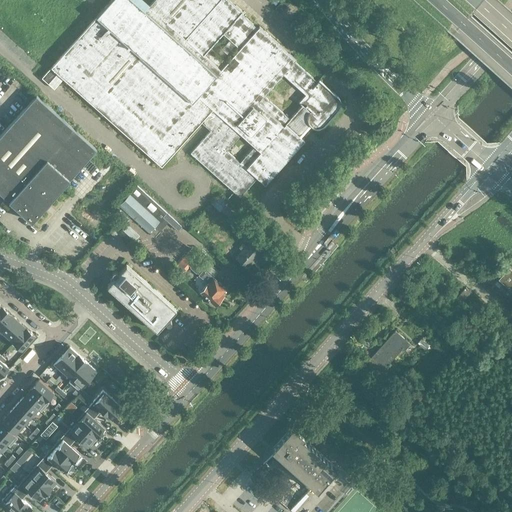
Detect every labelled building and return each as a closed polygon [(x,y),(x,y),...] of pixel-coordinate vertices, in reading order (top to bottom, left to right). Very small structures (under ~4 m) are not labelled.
[(36,0),(52,14),(43,23),(68,46),(74,39),(81,45),(77,50),(82,55),(86,50),(98,60),(96,62),(129,92),(131,90),(154,111),(148,117),(183,147),(188,141),(235,183),(239,178),(251,189),(255,186),(257,188),(272,171),(269,168),(275,162),(278,164),(293,148),(290,145),(297,138),(301,142),(315,125),(312,122),(348,83),(304,44),(301,48),(297,45),(300,42),(294,37),(295,36),(279,22),(278,23),(273,19),(275,17),(270,11),(267,14),(262,9),(264,7),(256,0),(254,0),(253,2),(251,0),(36,0)] [(0,45),(0,199),(62,255),(138,170),(112,146),(106,151),(84,131),(89,126),(47,88),(39,97),(9,70),(17,61),(0,45)] [(130,193),(120,205),(154,237),(168,222),(177,230),(182,226),(137,185),(130,193)] [(127,220),(130,217),(122,209),(119,212),(127,220)] [(117,225),(111,232),(115,236),(121,229),(117,225)] [(137,243),(131,238),(127,244),(132,248),(137,243)] [(245,262),(264,254),(258,238),(238,247),(245,262)] [(183,272),(195,260),(188,253),(177,266),(183,272)] [(220,298),(222,297),(220,295),(226,289),(213,277),(218,271),(209,263),(199,275),(208,283),(200,291),(215,304),(216,303),(218,304),(221,300),(220,298)] [(112,274),(113,275),(114,276),(115,277),(107,285),(157,330),(165,322),(166,323),(167,324),(168,324),(170,324),(171,323),(172,322),(172,320),(172,319),(171,318),(169,317),(177,309),(127,264),(119,272),(119,271),(117,270),(116,269),(114,270),(113,271),(112,272),(112,274)] [(511,269),(509,267),(499,279),(511,290),(511,269)] [(466,287),(458,295),(463,300),(470,291),(466,287)] [(2,306),(0,307),(0,324),(10,313),(2,306)] [(18,320),(10,313),(0,324),(0,328),(6,334),(18,320)] [(6,334),(14,341),(26,327),(18,320),(6,334)] [(34,334),(26,327),(14,341),(22,348),(34,334)] [(405,350),(410,343),(395,330),(367,361),(383,375),(388,368),(386,367),(403,348),(405,350)] [(425,349),(429,345),(421,338),(417,342),(425,349)] [(70,346),(53,364),(62,372),(79,354),(70,346)] [(79,354),(62,372),(63,373),(64,371),(72,378),(87,361),(79,354)] [(72,378),(69,381),(78,390),(96,370),(87,361),(72,378)] [(39,379),(32,387),(47,401),(55,393),(39,379)] [(382,382),(378,386),(386,393),(390,389),(389,389),(393,384),(389,381),(386,384),(385,383),(384,384),(382,382)] [(32,387),(24,395),(42,411),(49,402),(47,401),(32,387)] [(83,390),(79,394),(88,401),(92,397),(83,390)] [(103,390),(89,405),(98,413),(102,409),(112,417),(114,416),(115,417),(121,410),(120,409),(121,407),(103,390)] [(24,395),(17,403),(31,416),(38,408),(41,411),(42,411),(24,395)] [(17,403),(10,411),(23,424),(31,416),(17,403)] [(89,405),(77,418),(96,435),(97,434),(99,436),(105,429),(103,427),(104,427),(94,418),(98,413),(89,405)] [(10,411),(2,420),(16,432),(23,424),(10,411)] [(70,426),(65,432),(74,440),(78,436),(88,444),(89,443),(91,445),(97,438),(95,436),(96,435),(77,418),(77,419),(79,421),(72,428),(70,426)] [(0,422),(0,436),(10,446),(18,437),(14,434),(0,422)] [(327,459),(303,438),(295,430),(293,433),(288,439),(285,435),(278,443),(281,446),(276,452),(272,456),(280,463),(284,459),(306,478),(302,483),(309,489),(310,488),(313,485),(317,489),(337,467),(327,459)] [(65,432),(53,445),(72,462),(73,461),(75,463),(81,456),(79,454),(80,453),(70,445),(74,440),(65,432)] [(0,436),(0,450),(6,443),(10,446),(0,436)] [(53,445),(41,459),(50,467),(54,463),(64,471),(65,470),(66,472),(73,465),(71,463),(72,462),(53,445)] [(41,459),(29,472),(50,491),(55,485),(54,482),(56,480),(46,472),(50,467),(41,459)] [(16,484),(15,484),(26,494),(30,489),(40,498),(41,496),(44,497),(50,491),(29,472),(17,485),(16,484)] [(15,484),(2,499),(11,508),(9,509),(10,510),(12,511),(30,511),(32,510),(30,509),(32,507),(22,498),(26,494),(15,484)]
